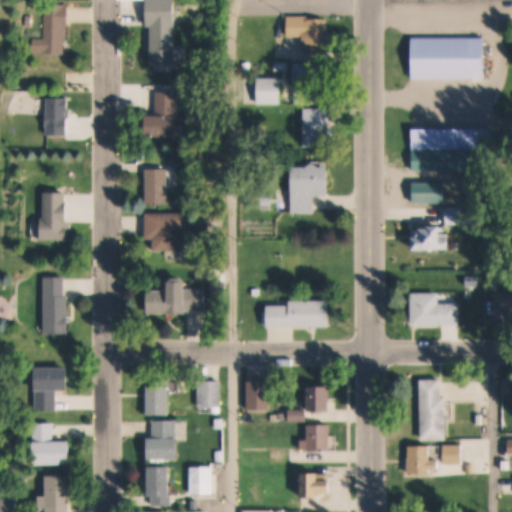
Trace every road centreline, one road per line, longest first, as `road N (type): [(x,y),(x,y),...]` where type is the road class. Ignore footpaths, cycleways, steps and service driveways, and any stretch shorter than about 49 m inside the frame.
road 1 (residential): [(110,511),(106,0)]
road 2 (residential): [(108,350),(511,349)]
road 3 (tertiary): [(373,350),(371,0)]
road 4 (tertiary): [(373,511),(373,350)]
